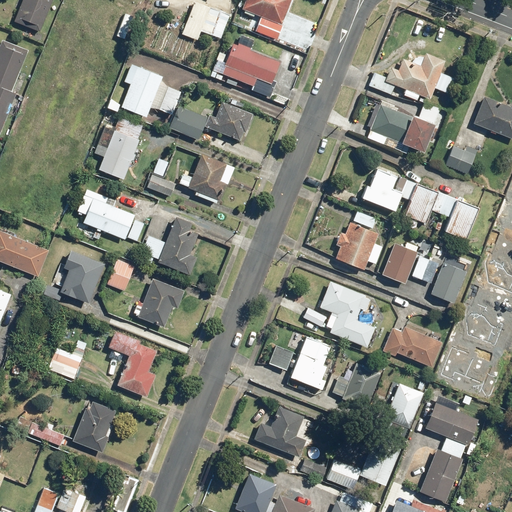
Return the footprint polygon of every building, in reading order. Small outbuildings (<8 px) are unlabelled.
[(50,0),(21,0),(12,23),(38,33),(50,0)] [(244,0),(240,13),(259,19),(254,33),(275,41),(289,0),(244,0)] [(229,15),(193,2),(180,36),(196,42),(199,32),(220,39),(229,15)] [(431,40),(426,48),(442,56),(446,47),(431,40)] [(27,51),(3,41),(0,47),(0,137),(17,95),(11,93),(27,51)] [(289,98),(271,91),(275,82),(273,81),(279,64),(280,61),(231,42),(226,55),(218,52),(214,61),(222,64),(218,75),(250,87),(250,88),(270,96),(268,99),(286,106),(289,98)] [(280,61),(279,64),(299,71),(306,53),(286,46),(280,61)] [(407,97),(416,101),(422,103),(425,98),(429,99),(434,87),(443,91),(450,76),(437,70),(441,61),(422,52),(416,65),(395,56),(386,76),(375,71),(369,85),(405,101),(407,97)] [(164,78),(130,65),(123,83),(128,85),(119,107),(145,117),(148,109),(156,109),(171,115),(177,99),(180,101),(183,93),(161,85),(164,78)] [(484,95),(472,123),(511,140),(511,105),(509,104),(508,106),(484,95)] [(207,119),(178,107),(169,129),(198,141),(202,131),(208,133),(209,130),(238,142),(242,133),(244,134),(252,116),(220,102),(216,112),(211,109),(207,119)] [(420,152),(438,108),(423,102),(423,104),(417,119),(378,104),(364,137),(394,149),(397,143),(420,152)] [(112,128),(106,126),(94,154),(103,157),(97,172),(121,182),(128,165),(131,166),(139,148),(136,147),(143,128),(116,117),(112,128)] [(473,156),(452,146),(443,164),(465,174),(473,156)] [(191,178),(182,174),(177,186),(193,193),(192,196),(215,206),(224,184),(225,185),(233,167),(201,153),(191,178)] [(168,163),(158,158),(151,173),(162,178),(168,163)] [(477,208),(375,167),(367,186),(364,185),(358,197),(394,212),(400,197),(409,201),(403,215),(423,223),(429,209),(448,217),(443,230),(465,239),(477,208)] [(174,184),(150,174),(145,188),(169,198),(174,184)] [(89,198),(79,223),(126,242),(136,217),(89,198)] [(355,211),(351,221),(370,228),(374,219),(355,211)] [(167,220),(149,261),(187,277),(205,236),(167,220)] [(330,257),(361,269),(375,234),(344,222),(330,257)] [(3,228),(0,233),(0,261),(34,279),(49,251),(3,228)] [(448,247),(434,242),(431,251),(434,252),(432,258),(439,261),(442,251),(446,252),(448,247)] [(392,244),(380,274),(404,283),(415,254),(392,244)] [(71,254),(59,290),(88,301),(101,264),(71,254)] [(120,291),(133,265),(114,256),(102,282),(120,291)] [(420,256),(412,276),(428,283),(436,262),(420,256)] [(444,265),(433,296),(451,303),(463,272),(444,265)] [(187,291),(151,279),(139,313),(174,326),(187,291)] [(346,288),(345,289),(328,282),(318,307),(335,313),(328,331),(364,347),(372,328),(357,321),(366,297),(361,295),(362,293),(346,288)] [(0,291),(0,314),(9,296),(0,291)] [(304,308),(300,318),(320,326),(324,316),(304,308)] [(393,322),(382,347),(428,367),(439,341),(393,322)] [(156,356),(147,352),(149,349),(116,331),(109,345),(128,355),(116,384),(140,394),(156,356)] [(61,338),(50,372),(73,379),(84,346),(61,338)] [(304,338),(288,377),(314,387),(330,349),(304,338)] [(270,361),(284,366),(290,351),(276,346),(270,361)] [(364,406),(375,372),(354,364),(342,398),(364,406)] [(386,408),(410,418),(420,393),(397,384),(386,408)] [(88,398),(67,440),(99,456),(120,413),(88,398)] [(443,502),(457,463),(463,446),(476,417),(435,398),(422,427),(445,437),(439,452),(433,450),(417,493),(443,502)] [(297,453),(302,438),(293,435),(301,415),(277,405),(269,426),(260,423),(254,438),(263,441),(262,442),(287,451),(287,449),(297,453)] [(33,424),(29,434),(57,445),(61,435),(33,424)] [(359,475),(385,485),(396,453),(370,443),(359,475)] [(358,469),(330,459),(324,478),(352,487),(358,469)] [(233,508),(247,511),(258,511),(270,478),(245,471),(233,508)] [(124,511),(137,480),(117,473),(114,482),(121,485),(111,510),(115,511),(124,511)] [(50,511),(58,493),(44,487),(33,511),(50,511)] [(64,490),(56,508),(65,511),(70,511),(78,496),(64,490)] [(310,511),(311,510),(281,498),(274,511),(310,511)] [(428,511),(392,498),(386,511),(428,511)] [(356,511),(358,510),(334,502),(330,511),(356,511)] [(94,511),(97,506),(88,503),(84,511),(94,511)]
